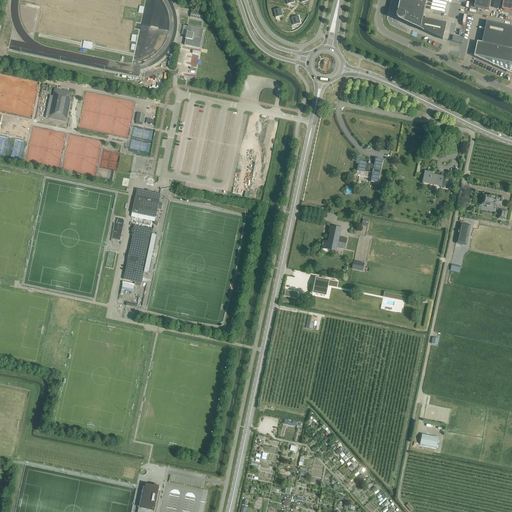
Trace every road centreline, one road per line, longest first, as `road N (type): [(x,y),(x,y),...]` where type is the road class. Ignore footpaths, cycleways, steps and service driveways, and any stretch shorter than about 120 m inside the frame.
road 1 (secondary): [(230,509),(313,114)]
road 2 (unclassified): [(511,93),(382,31),(381,0)]
road 3 (track): [(273,306),(420,336)]
